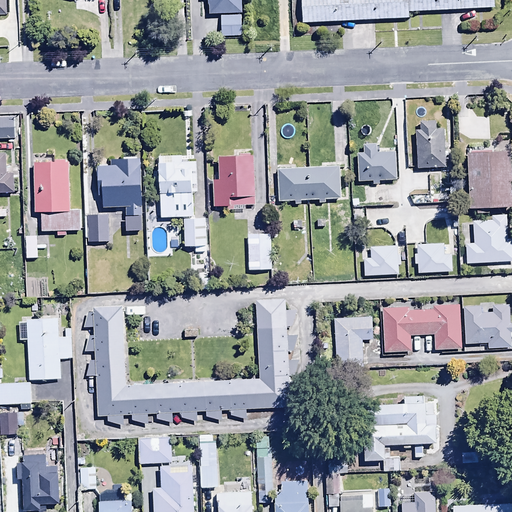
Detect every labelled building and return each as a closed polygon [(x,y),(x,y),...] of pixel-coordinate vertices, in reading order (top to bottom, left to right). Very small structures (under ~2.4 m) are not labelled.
[(207,0),(208,6),(210,6),(210,15),(242,14),(241,0),(207,0)] [(299,0),(300,14),(408,10),(407,3),(407,0),(299,0)] [(419,120),(415,121),(417,161),(450,159),(448,119),(436,120),(435,110),(418,111),(419,120)] [(511,201),(510,142),(492,142),(492,136),(466,136),(468,202),(511,201)] [(6,143),(0,143),(0,185),(13,185),(13,162),(6,162),(6,143)] [(364,153),(358,153),(359,182),(373,181),(373,185),(380,185),(380,182),(397,181),(395,152),(377,153),(377,144),(364,145),(364,153)] [(255,206),(252,154),(218,156),(219,179),(212,179),(213,207),(228,206),(228,211),(245,210),(245,206),(255,206)] [(339,189),(338,158),(277,159),(278,191),(339,189)] [(34,162),(35,212),(41,212),(41,232),(56,232),(56,237),(66,237),(65,230),(80,230),(80,210),(70,210),(69,162),(34,162)] [(8,197),(0,197),(0,216),(9,216),(8,197)] [(107,204),(86,204),(86,233),(107,233),(107,204)] [(205,208),(183,209),(183,238),(205,238),(205,208)] [(141,217),(127,218),(127,235),(141,235),(141,217)] [(479,227),(458,227),(459,252),(480,252),(479,227)] [(271,228),(247,228),(248,262),(272,261),(271,228)] [(38,237),(26,236),(26,258),(38,258),(38,237)] [(460,340),(458,293),(428,294),(428,299),(410,299),(410,295),(381,296),(383,343),(412,342),(412,326),(433,325),(434,341),(460,340)] [(285,300),(257,301),(260,378),(125,384),(121,307),(94,308),(94,314),(89,314),(85,328),(94,328),(94,336),(89,336),(84,352),(95,352),(96,361),(91,361),(86,377),(96,376),(98,416),(108,416),(108,422),(123,425),(122,416),(131,415),(132,420),(147,424),(147,415),(156,415),(156,419),(172,424),(172,414),(180,413),(181,417),(197,422),(196,412),(205,412),(205,417),(221,421),(221,412),(230,411),(230,415),(246,420),(245,410),(290,409),(289,376),(294,376),(299,361),(299,352),(293,351),(297,336),(287,336),(287,326),(291,326),(296,312),(285,312),(285,300)] [(370,305),(333,307),(337,357),(362,356),(361,329),(372,329),(370,305)] [(483,306),(463,307),(465,344),(488,343),(488,348),(511,347),(510,333),(511,333),(511,324),(509,325),(508,305),(492,306),(493,313),(483,313),(483,306)] [(59,309),(26,310),(28,371),(61,370),(60,349),(71,349),(70,318),(59,319),(59,309)] [(0,373),(0,393),(30,393),(30,372),(0,373)] [(404,402),(362,404),(364,460),(383,460),(383,472),(400,472),(399,458),(390,458),(389,444),(403,444),(403,448),(410,447),(410,445),(414,444),(414,458),(423,457),(422,444),(436,443),(436,440),(439,439),(438,415),(435,415),(434,401),(425,402),(425,396),(404,397),(404,402)] [(17,412),(1,413),(2,433),(18,433),(17,412)] [(138,453),(167,451),(165,425),(136,427),(138,453)] [(216,426),(199,426),(200,479),(217,479),(216,426)] [(256,458),(270,457),(269,436),(255,437),(256,458)] [(23,462),(17,463),(18,479),(22,479),(22,511),(31,511),(41,511),(41,504),(59,503),(58,467),(45,467),(44,453),(23,454),(23,462)] [(196,511),(193,453),(159,455),(160,477),(152,477),(153,511),(196,511)] [(329,474),(338,473),(348,473),(347,455),(328,456),(329,474)] [(97,456),(77,457),(78,481),(98,480),(97,456)] [(270,457),(256,458),(259,505),(273,504),(270,457)] [(327,495),(337,495),(339,495),(338,473),(329,474),(326,474),(327,495)] [(251,511),(251,481),(217,483),(218,511),(251,511)] [(308,511),(307,482),(281,483),(281,490),(278,490),(279,493),(275,493),(275,511),(308,511)] [(125,491),(99,491),(99,511),(132,511),(132,501),(125,501),(125,491)] [(390,491),(377,491),(378,507),(391,507),(390,491)] [(435,511),(434,492),(401,494),(402,503),(401,503),(401,511),(435,511)] [(373,511),(373,494),(340,495),(340,511),(373,511)] [(337,495),(327,495),(328,507),(337,507),(337,495)] [(511,511),(511,503),(453,506),(452,511),(511,511)]
